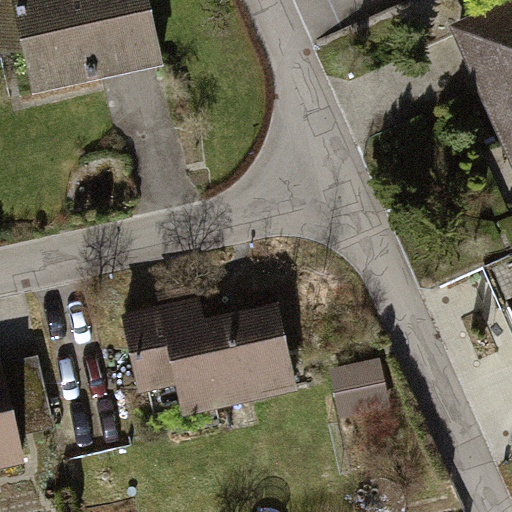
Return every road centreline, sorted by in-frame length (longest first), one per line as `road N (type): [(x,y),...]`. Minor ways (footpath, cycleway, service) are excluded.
road 1 (residential): [(0,274),(352,194)]
road 2 (residential): [(352,194),(489,511)]
road 3 (residential): [(272,0),(352,194)]
